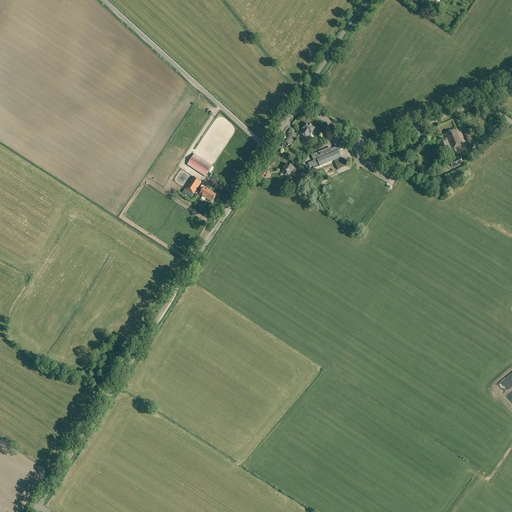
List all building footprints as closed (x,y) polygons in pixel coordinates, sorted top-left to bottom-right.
[(299,133),(308,139),(314,129),(306,123),(299,133)] [(463,131),(468,144),(474,141),(469,128),(463,131)] [(439,147),(442,154),(452,150),(462,145),(455,130),(445,134),(447,138),(444,140),(444,141),(435,146),(436,148),(439,147)] [(311,155),(314,161),(308,164),(309,168),(312,167),(313,169),(334,161),(338,169),(347,166),(344,159),(342,160),(338,151),(343,149),(341,144),(336,146),(336,147),(331,149),(331,148),(330,147),(328,148),(311,155)] [(187,165),(205,177),(212,166),(194,154),(187,165)] [(450,162),(452,168),(462,163),(460,157),(450,162)] [(285,174),(288,176),(291,172),(294,173),(296,170),(293,168),(288,164),(283,170),(286,172),(285,174)] [(449,186),(450,187),(456,185),(456,182),(471,175),(467,165),(445,175),(449,186)] [(297,181),(302,185),(305,180),(310,172),(304,169),(297,181)] [(185,189),(193,195),(202,182),(193,176),(189,182),(190,183),(189,185),(188,184),(185,189)] [(204,187),(199,194),(205,198),(211,202),(216,195),(210,191),(204,187)]
